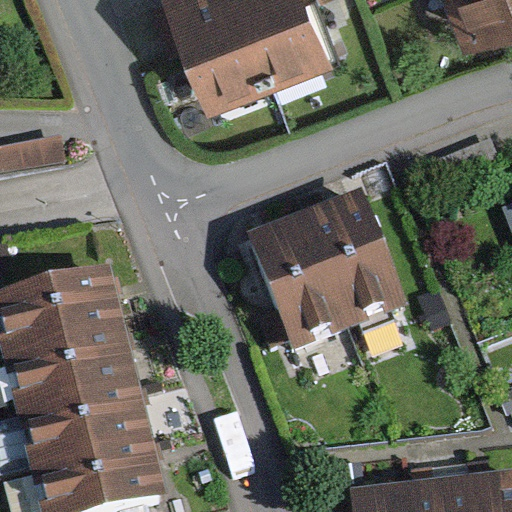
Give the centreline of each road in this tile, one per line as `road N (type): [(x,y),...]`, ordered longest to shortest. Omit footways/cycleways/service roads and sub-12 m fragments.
road 1 (residential): [(157,220),(511,88)]
road 2 (residential): [(277,511),(268,470),(157,220)]
road 3 (residential): [(108,114),(69,0)]
